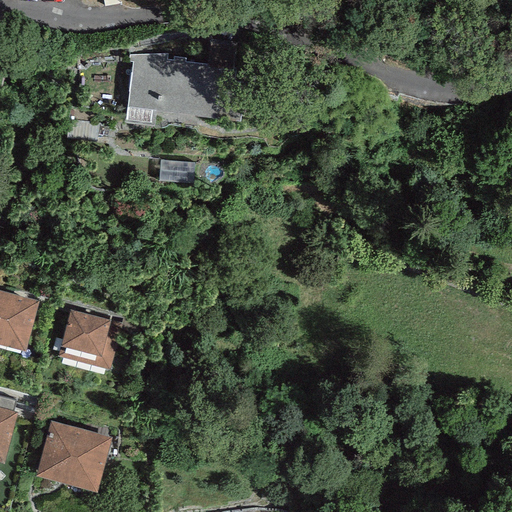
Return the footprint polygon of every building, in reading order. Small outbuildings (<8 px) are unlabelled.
[(239,116),(246,81),(235,79),(234,65),(186,60),(186,56),(173,54),(173,58),(167,57),(167,52),(128,54),(129,59),(133,60),(124,117),(151,119),(152,108),(239,116)] [(38,299),(0,289),(0,341),(25,348),(38,299)] [(110,318),(69,307),(60,341),(61,342),(58,354),(109,368),(121,323),(110,320),(110,318)] [(20,409),(0,403),(0,462),(3,464),(20,409)] [(109,434),(49,417),(33,473),(94,490),(109,434)]
